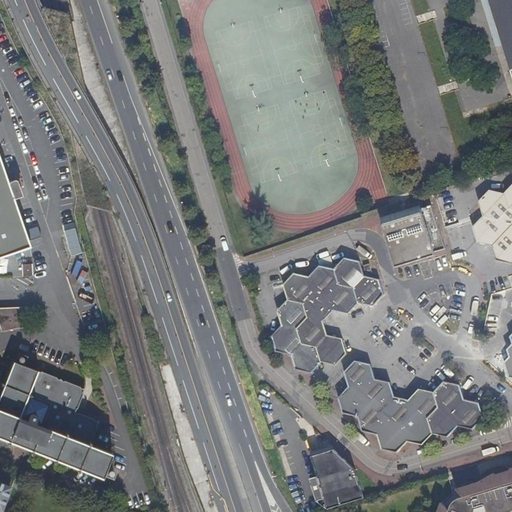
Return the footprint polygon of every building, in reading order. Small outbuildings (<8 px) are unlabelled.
[(511,96),(483,105),(494,141),(511,135),(511,0),(488,0),(509,71),(511,70),(511,96)] [(0,257),(30,247),(14,201),(0,160),(0,257)] [(511,184),(504,193),(495,191),(490,190),(479,202),(481,207),(484,216),(473,227),(475,234),(478,243),(493,246),(495,254),(497,261),(511,263),(511,184)] [(394,216),(382,220),(395,264),(407,260),(406,257),(433,249),(434,252),(444,249),(432,205),(421,208),(422,211),(395,220),(394,216)] [(78,231),(68,231),(69,254),(79,254),(78,231)] [(282,325),(272,337),(276,351),(292,355),(296,369),(311,373),(321,362),(337,365),(347,354),(345,346),(343,338),(328,335),(325,326),(323,321),(328,316),(334,310),(348,314),(351,311),(358,303),(365,304),(373,306),(377,302),(384,294),(380,280),(364,275),(360,261),(344,258),(334,268),(320,265),(309,277),(294,273),(284,285),(288,299),(278,310),(282,325)] [(372,273),(369,263),(363,265),(366,275),(372,273)] [(32,264),(21,264),(22,276),(33,276),(32,264)] [(27,326),(26,306),(0,306),(0,328),(1,331),(27,326)] [(473,430),(484,418),(479,403),(464,399),(460,384),(444,381),(439,387),(433,393),(427,391),(419,389),(413,396),(409,400),(403,399),(395,397),(393,391),(391,382),(381,380),(375,378),(373,371),(371,364),(362,362),(355,361),(348,369),(345,373),(349,387),(339,398),(343,413),(358,417),(363,431),(378,435),(382,449),(398,452),(408,442),(423,445),(433,434),(448,437),(458,426),(473,430)] [(0,437),(102,478),(112,454),(88,445),(89,444),(90,444),(90,443),(89,442),(90,440),(91,441),(97,426),(96,425),(96,424),(99,423),(100,420),(99,419),(99,417),(87,413),(85,417),(75,413),(83,391),(85,390),(84,387),(81,388),(80,388),(80,386),(65,380),(64,381),(61,381),(61,379),(60,378),(59,379),(56,378),(56,377),(41,371),(41,372),(13,362),(0,393),(0,437)] [(325,498),(328,509),(363,499),(355,469),(335,449),(312,456),(318,476),(312,478),(318,500),(325,498)] [(479,482),(511,472),(511,470),(497,474),(497,476),(495,476),(492,475),(491,475),(479,482)] [(511,511),(511,472),(479,482),(457,489),(461,494),(456,498),(447,507),(443,503),(439,511),(511,511)] [(0,486),(0,511),(1,511),(10,490),(0,486)]
